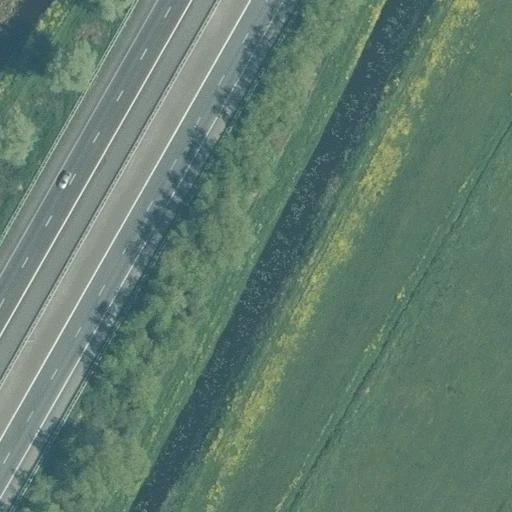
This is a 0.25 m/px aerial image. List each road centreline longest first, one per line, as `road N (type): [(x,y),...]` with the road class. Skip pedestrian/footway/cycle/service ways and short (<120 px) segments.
road 1 (motorway): [(0,466),(266,0)]
road 2 (motorway): [(172,0),(0,303)]
